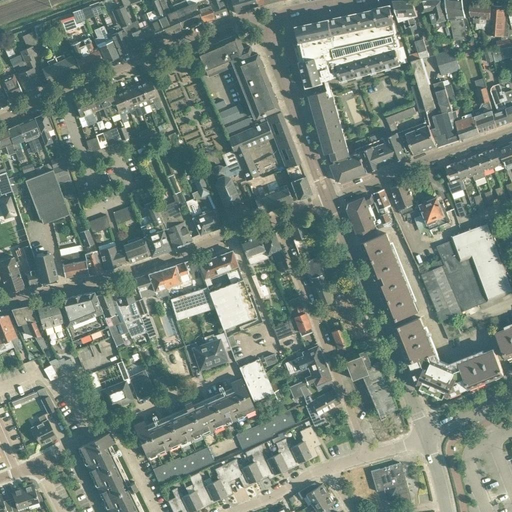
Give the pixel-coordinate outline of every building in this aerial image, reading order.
[(174,33),(159,0),(164,12),(162,13),(156,0),(154,0),(151,2),(154,10),(155,12),(160,24),(165,37),(174,33)] [(159,0),(174,33),(182,29),(175,11),(170,13),(167,7),(164,0),(159,0)] [(185,0),(179,2),(189,26),(196,23),(192,12),(186,0),(185,0)] [(186,0),(192,12),(196,23),(202,21),(199,14),(197,6),(196,4),(202,1),(205,0),(204,0),(186,0)] [(199,14),(202,21),(202,23),(215,18),(209,0),(204,0),(205,0),(202,1),(203,4),(199,5),(200,5),(197,6),(199,14)] [(222,0),(209,0),(215,18),(228,14),(222,0)] [(225,0),(230,13),(250,7),(247,0),(225,0)] [(412,0),(403,1),(414,34),(418,32),(415,19),(413,17),(417,16),(412,0)] [(441,1),(419,0),(422,12),(430,10),(433,9),(434,13),(430,13),(435,29),(443,27),(445,35),(450,34),(441,1)] [(445,0),(445,1),(449,21),(450,20),(454,41),(461,39),(459,31),(457,20),(453,0),(445,0)] [(462,0),(453,0),(457,20),(459,31),(461,39),(467,38),(463,18),(465,18),(462,0)] [(393,1),(393,2),(399,22),(404,20),(404,23),(408,35),(414,34),(403,1),(393,1)] [(98,2),(89,5),(92,12),(93,12),(92,11),(100,8),(98,2)] [(175,11),(182,29),(189,26),(179,2),(173,5),(175,11)] [(470,4),(470,11),(471,16),(474,16),(473,23),(476,23),(476,27),(476,29),(479,30),(481,4),(470,4)] [(485,35),(491,35),(509,36),(509,27),(508,27),(508,24),(507,24),(507,22),(508,22),(508,20),(506,13),(509,13),(508,7),(505,7),(505,6),(481,4),(479,30),(486,30),(485,35)] [(84,16),(86,20),(94,17),(92,12),(89,5),(81,9),(84,16)] [(374,10),(297,26),(300,42),(301,42),(305,60),(300,62),(307,86),(323,82),(322,80),(340,75),(341,81),(400,64),(395,48),(400,46),(396,33),(390,5),(374,9),(374,10)] [(147,45),(138,24),(136,21),(131,23),(124,7),(120,8),(138,49),(147,45)] [(138,49),(120,8),(112,12),(117,24),(113,26),(109,17),(105,18),(108,28),(120,56),(129,52),(138,49)] [(84,16),(81,9),(72,12),(75,19),(77,24),(82,22),(86,20),(84,16)] [(154,10),(146,13),(149,20),(150,21),(154,31),(158,40),(165,37),(160,24),(155,12),(154,10)] [(60,17),(62,23),(75,19),(72,12),(60,17)] [(59,17),(51,19),(54,26),(61,23),(59,17)] [(154,31),(150,21),(149,20),(138,24),(147,45),(158,40),(154,31)] [(43,37),(40,24),(34,26),(36,38),(43,37)] [(103,26),(99,28),(112,60),(120,56),(108,28),(109,33),(107,34),(103,26)] [(94,39),(97,47),(104,63),(112,60),(99,28),(94,30),(97,38),(94,39)] [(33,68),(37,66),(33,56),(36,55),(32,46),(35,45),(32,32),(22,36),(28,48),(21,51),(22,54),(26,64),(29,69),(33,68)] [(219,42),(197,51),(207,74),(235,62),(256,118),(279,109),(257,53),(253,55),(249,46),(243,49),(236,34),(219,41),(219,42)] [(88,38),(83,40),(95,67),(103,64),(97,48),(93,50),(88,38)] [(511,38),(496,42),(498,48),(511,44),(511,38)] [(418,52),(427,50),(423,39),(414,41),(418,52)] [(72,45),(70,46),(81,73),(95,67),(83,40),(78,43),(77,41),(73,43),(72,45)] [(16,57),(10,42),(3,45),(9,60),(16,57)] [(464,50),(466,56),(476,53),(474,47),(469,48),(464,50)] [(442,76),(447,74),(451,73),(460,70),(454,49),(435,54),(442,76)] [(491,50),(484,52),(487,63),(494,60),(491,50)] [(16,57),(9,60),(13,68),(19,65),(20,67),(26,64),(22,54),(16,57)] [(63,54),(55,58),(57,62),(54,64),(60,79),(79,71),(72,56),(65,59),(63,54)] [(429,55),(411,61),(418,84),(420,88),(420,89),(421,93),(423,99),(425,105),(426,110),(429,121),(431,129),(438,147),(478,133),(473,117),(472,116),(461,119),(458,111),(453,112),(450,102),(446,87),(444,81),(434,84),(441,105),(436,106),(421,59),(429,56),(429,55)] [(42,69),(48,82),(49,84),(60,79),(54,64),(57,62),(55,58),(47,61),(49,66),(42,69)] [(29,69),(26,71),(18,74),(22,82),(26,91),(33,88),(41,85),(33,68),(29,69)] [(13,74),(0,80),(3,86),(9,99),(22,93),(17,80),(16,80),(13,74)] [(147,83),(141,85),(149,105),(154,103),(156,109),(161,107),(150,78),(145,80),(147,83)] [(454,84),(457,92),(466,89),(464,81),(454,84)] [(476,85),(478,90),(481,103),(486,102),(489,112),(473,117),(478,133),(497,126),(493,113),(485,82),(476,85)] [(497,112),(493,113),(497,126),(510,122),(504,101),(507,100),(504,92),(502,93),(501,90),(499,83),(493,85),(491,88),(490,91),(497,112)] [(135,84),(131,86),(142,115),(147,113),(144,107),(149,105),(141,85),(136,87),(135,84)] [(446,87),(450,102),(456,100),(452,85),(446,87)] [(0,86),(0,108),(8,105),(0,86)] [(108,86),(100,90),(111,117),(112,117),(114,122),(121,119),(119,114),(111,94),(108,86)] [(127,90),(122,92),(130,112),(135,110),(138,117),(142,115),(131,86),(126,88),(127,90)] [(502,90),(501,90),(502,93),(504,92),(507,100),(504,101),(510,122),(511,121),(511,89),(505,92),(504,91),(502,91),(502,90)] [(100,90),(91,93),(97,109),(102,107),(107,119),(111,117),(100,90)] [(329,90),(309,95),(326,154),(330,152),(334,164),(331,165),(337,181),(341,183),(367,173),(366,172),(359,154),(348,158),(329,90)] [(116,92),(111,94),(119,114),(121,119),(123,123),(128,121),(125,114),(130,112),(122,92),(117,94),(116,92)] [(91,93),(82,97),(92,124),(96,123),(92,112),(97,109),(91,93)] [(82,97),(74,100),(80,117),(84,116),(88,126),(92,124),(82,97)] [(414,107),(407,110),(409,116),(416,113),(414,107)] [(403,119),(409,116),(407,110),(400,113),(403,119)] [(286,124),(281,111),(265,117),(267,121),(270,130),(272,130),(271,124),(275,123),(276,128),(286,124)] [(45,113),(35,118),(39,127),(45,145),(52,142),(47,130),(51,128),(45,113)] [(400,113),(393,115),(396,121),(403,119),(400,113)] [(396,121),(393,115),(387,118),(389,124),(395,122),(396,121)] [(33,117),(25,121),(37,151),(42,149),(37,136),(41,135),(33,117)] [(18,124),(19,125),(25,141),(27,140),(32,153),(37,151),(25,121),(18,124)] [(267,121),(228,137),(242,171),(246,181),(259,175),(255,166),(247,148),(273,137),(270,130),(267,121)] [(438,147),(431,129),(429,121),(378,140),(372,143),(357,149),(359,154),(366,172),(368,172),(381,167),(394,162),(407,157),(407,156),(414,154),(437,145),(437,147),(438,147)] [(160,134),(168,128),(169,127),(167,122),(157,126),(160,134)] [(392,131),(398,129),(395,122),(389,124),(392,131)] [(291,137),(286,124),(276,128),(278,134),(274,135),(272,130),(270,130),(273,137),(276,143),(291,137)] [(8,129),(16,153),(18,161),(25,159),(19,141),(23,140),(17,125),(8,129)] [(125,127),(118,130),(122,140),(129,138),(125,129),(125,127)] [(8,128),(0,131),(0,145),(1,148),(5,146),(8,155),(16,153),(8,129),(8,128)] [(115,129),(109,131),(114,144),(122,140),(118,130),(117,128),(116,128),(115,129)] [(109,131),(103,133),(108,146),(114,144),(109,131)] [(96,136),(97,137),(101,148),(108,146),(103,133),(96,136)] [(150,134),(140,138),(142,143),(151,139),(150,134)] [(96,138),(86,141),(88,149),(93,151),(101,148),(97,137),(96,138)] [(140,137),(130,141),(133,149),(143,145),(142,143),(140,138),(140,137)] [(218,179),(215,184),(226,209),(231,206),(233,210),(237,208),(235,205),(240,202),(229,177),(231,176),(232,177),(238,175),(237,173),(242,171),(228,137),(227,137),(233,150),(223,155),(228,165),(223,167),(222,166),(218,166),(215,167),(212,171),(214,176),(218,179)] [(296,150),(291,137),(276,143),(281,156),(283,155),(280,149),(284,148),(287,154),(296,150)] [(159,141),(166,157),(175,153),(168,138),(159,141)] [(500,149),(506,165),(509,164),(511,162),(511,149),(511,147),(510,145),(503,148),(500,149)] [(499,147),(488,151),(494,167),(504,163),(507,169),(500,149),(499,147)] [(301,163),(296,150),(287,154),(289,159),(285,160),(283,155),(281,156),(286,168),(301,163)] [(488,151),(477,155),(483,171),(484,171),(494,167),(488,151)] [(477,155),(467,159),(473,175),(475,181),(486,177),(484,171),(483,171),(477,155)] [(467,159),(456,163),(462,179),(473,175),(467,159)] [(53,168),(58,184),(67,181),(68,182),(67,182),(70,192),(74,191),(65,163),(53,168)] [(301,163),(286,168),(288,173),(298,200),(312,194),(305,176),(301,163)] [(456,163),(445,167),(450,180),(447,181),(452,194),(465,189),(462,179),(456,163)] [(23,174),(24,179),(36,175),(32,164),(21,168),(23,173),(23,174)] [(36,175),(24,179),(33,201),(40,219),(41,219),(43,224),(70,214),(58,184),(53,168),(37,174),(37,175),(36,175)] [(6,171),(0,173),(0,191),(1,195),(12,191),(6,171)] [(175,194),(181,191),(173,174),(167,177),(175,194)] [(219,215),(214,201),(202,174),(193,178),(198,190),(192,193),(194,198),(195,200),(197,200),(210,231),(221,227),(216,214),(218,214),(219,215)] [(276,181),(271,183),(274,190),(277,199),(281,198),(283,205),(293,201),(287,185),(279,188),(276,181)] [(416,204),(407,181),(391,188),(400,210),(403,215),(416,210),(414,204),(416,204)] [(264,191),(262,192),(262,194),(265,201),(268,200),(269,202),(271,201),(274,209),(283,205),(281,198),(277,199),(274,190),(271,183),(265,186),(268,193),(265,194),(264,191)] [(254,198),(261,214),(274,209),(271,201),(269,202),(268,200),(265,201),(262,194),(262,192),(264,191),(262,187),(257,189),(260,195),(254,198)] [(496,189),(497,193),(501,203),(507,200),(502,187),(496,189)] [(372,194),(371,194),(375,202),(383,222),(383,224),(390,221),(387,213),(384,208),(391,205),(388,199),(384,189),(374,193),(376,198),(374,199),(372,194)] [(485,193),(486,197),(490,207),(496,204),(491,191),(485,193)] [(13,195),(13,194),(0,198),(0,204),(2,209),(16,204),(13,195)] [(152,222),(148,224),(154,238),(157,237),(157,239),(165,236),(163,230),(166,229),(159,211),(151,194),(141,199),(152,222)] [(348,204),(347,208),(357,233),(358,233),(359,237),(378,229),(374,220),(376,220),(370,204),(375,202),(371,194),(372,195),(365,198),(364,197),(348,204)] [(474,197),(476,201),(479,211),(485,208),(480,195),(474,197)] [(437,197),(420,205),(424,214),(431,230),(448,222),(449,223),(450,222),(449,222),(451,221),(443,203),(440,204),(437,197)] [(194,198),(186,202),(199,235),(210,231),(197,200),(195,200),(194,198)] [(456,204),(461,218),(467,215),(462,202),(456,204)] [(159,211),(166,229),(174,248),(192,241),(176,203),(159,211)] [(130,219),(137,216),(132,205),(125,208),(130,219)] [(124,222),(130,219),(125,208),(119,210),(124,222)] [(124,222),(119,210),(113,212),(117,224),(124,222)] [(100,217),(105,229),(110,227),(106,215),(100,217)] [(94,219),(98,230),(105,229),(100,217),(94,219)] [(88,222),(92,232),(98,230),(94,219),(88,222)] [(307,234),(302,221),(288,227),(293,239),(307,234)] [(437,246),(442,259),(427,266),(429,271),(421,275),(441,321),(488,301),(511,291),(511,282),(489,221),(450,235),(452,240),(437,246)] [(140,226),(145,238),(151,255),(151,256),(170,249),(165,236),(157,239),(157,237),(154,238),(148,224),(140,226)] [(88,229),(79,232),(85,247),(94,243),(88,229)] [(259,237),(266,255),(272,253),(273,255),(275,260),(280,272),(288,269),(281,251),(274,233),(272,232),(260,237),(259,237)] [(386,233),(361,243),(393,322),(418,312),(386,233)] [(267,257),(266,255),(258,235),(240,242),(249,264),(267,257)] [(123,245),(124,248),(128,259),(129,262),(139,259),(144,257),(151,255),(145,238),(140,239),(139,237),(127,241),(128,243),(123,245)] [(30,245),(22,248),(30,271),(27,271),(30,287),(42,285),(37,269),(34,257),(30,245)] [(116,245),(99,250),(105,270),(122,265),(120,261),(124,260),(128,259),(124,248),(121,249),(117,250),(116,245)] [(90,276),(84,253),(84,250),(60,256),(63,268),(65,278),(89,273),(89,276),(90,276)] [(103,273),(97,250),(84,253),(90,276),(103,273)] [(198,263),(207,287),(215,308),(223,328),(234,324),(256,316),(232,251),(198,263)] [(37,256),(34,257),(37,269),(42,285),(58,282),(58,281),(57,281),(54,266),(52,267),(51,263),(54,263),(53,259),(50,260),(49,256),(46,256),(46,254),(43,255),(43,252),(36,254),(37,256)] [(0,279),(3,279),(8,293),(25,288),(13,257),(0,261),(0,279)] [(318,257),(302,263),(316,299),(324,295),(315,273),(323,270),(318,257)] [(184,262),(159,270),(165,287),(179,282),(180,286),(191,282),(184,262)] [(134,278),(135,279),(137,287),(136,287),(137,290),(138,290),(141,297),(145,296),(146,299),(156,295),(157,298),(168,294),(165,287),(159,270),(134,278)] [(264,297),(254,274),(251,276),(260,298),(264,297)] [(130,285),(111,291),(120,311),(124,322),(131,338),(146,332),(143,322),(135,301),(130,285)] [(170,299),(177,320),(215,308),(207,287),(170,299)] [(97,295),(96,295),(100,304),(113,338),(118,336),(114,326),(124,322),(120,311),(111,291),(108,292),(108,291),(105,292),(104,290),(99,292),(97,295)] [(100,304),(96,295),(95,291),(82,294),(81,294),(70,297),(57,300),(64,320),(63,320),(70,337),(72,341),(76,352),(113,338),(100,304)] [(298,297),(289,300),(288,301),(286,302),(290,310),(301,305),(298,297)] [(57,300),(37,306),(43,329),(44,329),(51,345),(70,337),(63,320),(64,320),(57,300)] [(32,305),(22,307),(31,332),(33,336),(34,336),(40,349),(47,346),(43,337),(42,338),(35,322),(38,321),(36,314),(32,305)] [(301,305),(290,310),(294,320),(299,332),(301,336),(303,335),(312,331),(305,313),(302,305),(301,305)] [(12,309),(13,313),(18,325),(21,334),(31,332),(22,307),(12,309)] [(7,314),(0,315),(0,347),(5,345),(3,342),(10,339),(15,351),(22,348),(16,336),(7,314)] [(441,322),(444,328),(456,322),(454,316),(441,322)] [(420,388),(422,394),(428,391),(435,394),(438,400),(443,398),(445,395),(449,396),(504,374),(494,349),(458,363),(460,367),(455,369),(432,360),(430,355),(435,353),(420,317),(395,327),(417,383),(421,385),(420,388)] [(294,320),(287,322),(272,328),(277,340),(292,334),(299,332),(294,320)] [(459,328),(456,322),(444,328),(446,334),(459,328)] [(330,330),(337,348),(349,343),(342,326),(330,330)] [(511,326),(496,333),(496,334),(506,358),(511,355),(511,326)] [(461,334),(459,328),(446,334),(449,340),(461,334)] [(223,349),(230,347),(225,333),(214,337),(213,335),(204,337),(206,342),(214,366),(221,363),(221,361),(227,359),(223,349)] [(214,366),(206,342),(197,346),(196,342),(185,346),(190,360),(197,358),(200,369),(206,367),(207,368),(214,366)] [(284,362),(286,368),(293,365),(321,354),(318,345),(302,351),(304,355),(284,362)] [(375,416),(396,408),(378,361),(365,366),(360,353),(343,360),(351,379),(360,375),(375,416)] [(316,368),(325,365),(321,354),(293,365),(286,368),(289,374),(295,371),(295,372),(308,367),(310,371),(316,368)] [(78,355),(71,358),(76,367),(82,364),(78,355)] [(64,374),(70,372),(65,360),(64,358),(58,360),(59,362),(62,371),(64,374)] [(65,360),(70,372),(76,369),(71,358),(65,360)] [(240,367),(254,401),(274,393),(264,371),(259,359),(240,367)] [(124,381),(114,385),(123,406),(128,404),(127,402),(133,399),(127,384),(131,382),(129,377),(129,376),(123,361),(117,363),(124,381)] [(62,371),(59,362),(51,365),(56,374),(58,377),(64,374),(62,371)] [(44,369),(50,380),(58,377),(56,374),(51,365),(44,369)] [(315,384),(330,379),(331,378),(325,365),(316,368),(310,371),(311,374),(304,377),(305,379),(299,382),(288,386),(293,399),(303,395),(301,389),(299,386),(307,383),(307,385),(314,382),(315,384)] [(155,392),(145,369),(129,376),(129,377),(131,382),(138,400),(155,392)] [(123,406),(114,385),(102,390),(95,372),(89,374),(97,397),(103,394),(109,409),(114,407),(115,409),(123,406)] [(153,379),(154,381),(157,390),(168,387),(163,375),(153,379)] [(143,421),(134,425),(147,456),(254,409),(241,378),(231,383),(234,390),(193,408),(189,409),(147,428),(143,421)] [(330,379),(315,384),(318,390),(332,384),(330,379)] [(340,402),(333,389),(325,394),(312,402),(310,396),(305,384),(307,383),(299,386),(301,389),(303,395),(305,400),(306,405),(305,405),(314,426),(326,421),(324,417),(321,419),(319,414),(340,402)] [(44,388),(37,391),(41,400),(48,413),(55,409),(49,396),(44,388)] [(278,401),(284,398),(279,388),(274,392),(278,401)] [(36,392),(11,402),(13,406),(38,396),(36,392)] [(56,437),(44,414),(38,417),(41,423),(32,428),(41,445),(56,437)] [(263,430),(259,432),(256,433),(253,434),(250,436),(247,437),(244,438),(241,440),(238,441),(239,443),(242,442),(245,440),(248,439),(251,438),(254,436),(257,435),(260,434),(263,433),(266,431),(266,429),(269,428),(272,427),(275,425),(278,424),(281,423),(284,421),(287,420),(290,419),(293,417),(292,415),(289,417),(286,418),(283,419),(280,420),(277,422),(274,423),(271,424),(268,426),(265,427),(263,423),(261,424),(263,430)] [(303,442),(297,444),(306,462),(308,460),(307,458),(310,457),(312,458),(318,456),(314,447),(321,444),(311,426),(310,426),(308,421),(304,422),(307,428),(300,431),(302,437),(301,439),(303,442)] [(290,429),(285,431),(287,437),(290,437),(293,436),(290,429)] [(110,432),(80,447),(111,511),(140,511),(130,491),(133,489),(133,490),(137,488),(134,482),(130,484),(131,485),(128,486),(108,445),(115,442),(110,432)] [(280,433),(278,434),(279,436),(281,440),(294,467),(299,465),(300,462),(302,461),(303,463),(306,462),(297,444),(292,447),(291,444),(288,444),(286,438),(283,432),(280,433)] [(30,435),(24,438),(26,444),(32,441),(30,435)] [(279,453),(273,456),(282,473),(284,472),(283,470),(286,469),(289,470),(294,467),(281,440),(276,443),(278,448),(278,451),(279,453)] [(261,444),(254,447),(268,476),(268,477),(269,479),(275,476),(276,474),(278,473),(279,474),(282,473),(273,456),(268,458),(267,456),(264,455),(262,450),(263,448),(261,444)] [(253,462),(248,465),(256,482),(259,481),(258,479),(261,478),(263,479),(268,477),(268,476),(254,447),(245,452),(247,456),(251,454),(253,457),(252,460),(253,462)] [(187,466),(190,465),(193,463),(196,462),(199,461),(202,459),(205,458),(208,457),(211,455),(210,453),(207,455),(204,456),(201,457),(198,458),(195,460),(192,461),(189,462),(186,464),(183,458),(181,459),(182,463),(179,464),(176,466),(173,467),(170,468),(167,470),(164,471),(161,472),(158,474),(155,475),(156,477),(159,476),(162,475),(165,473),(168,472),(171,471),(174,469),(177,468),(180,467),(183,465),(184,467),(187,466)] [(236,458),(226,464),(233,480),(239,477),(244,488),(250,485),(250,483),(253,482),(254,483),(256,482),(248,465),(243,467),(241,465),(239,464),(236,458)] [(411,501),(401,463),(371,471),(376,491),(383,490),(387,502),(399,498),(401,504),(411,501)] [(218,479),(213,482),(221,499),(223,498),(223,496),(225,495),(228,496),(233,493),(228,482),(233,480),(226,464),(215,469),(218,474),(217,477),(218,479)] [(199,472),(194,474),(209,505),(214,503),(215,500),(218,499),(218,501),(221,499),(213,482),(207,485),(206,482),(204,481),(199,472)] [(194,491),(189,494),(197,511),(199,510),(199,508),(201,507),(204,508),(209,505),(194,474),(189,477),(194,486),(193,489),(194,491)] [(33,484),(22,487),(28,505),(43,501),(40,494),(37,495),(33,484)] [(311,485),(298,493),(302,499),(307,496),(312,503),(328,494),(322,484),(314,489),(311,485)] [(14,498),(8,500),(12,511),(26,511),(29,511),(28,505),(22,487),(11,491),(14,498)] [(175,497),(168,501),(173,511),(176,511),(181,510),(182,511),(190,511),(191,511),(194,510),(194,511),(197,511),(189,494),(183,496),(182,494),(180,493),(177,487),(171,490),(175,497)] [(1,494),(0,494),(0,511),(12,511),(8,500),(3,501),(1,494)] [(327,511),(325,509),(334,503),(328,494),(312,503),(315,508),(309,511),(327,511)]
